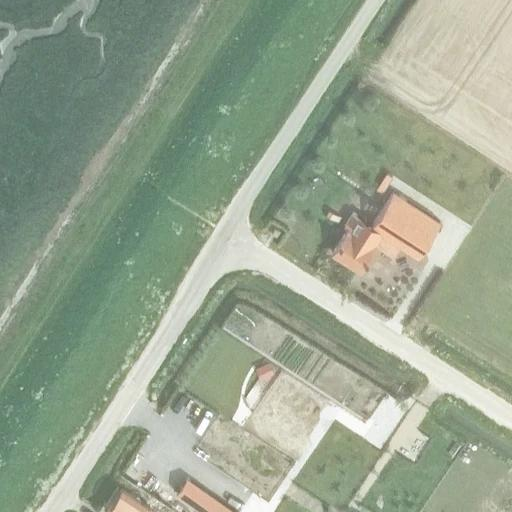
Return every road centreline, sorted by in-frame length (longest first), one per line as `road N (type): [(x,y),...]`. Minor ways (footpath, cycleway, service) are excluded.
road 1 (unclassified): [(511,422),(226,240)]
road 2 (unclassified): [(49,511),(226,240)]
road 3 (unclassified): [(226,240),(380,0)]
